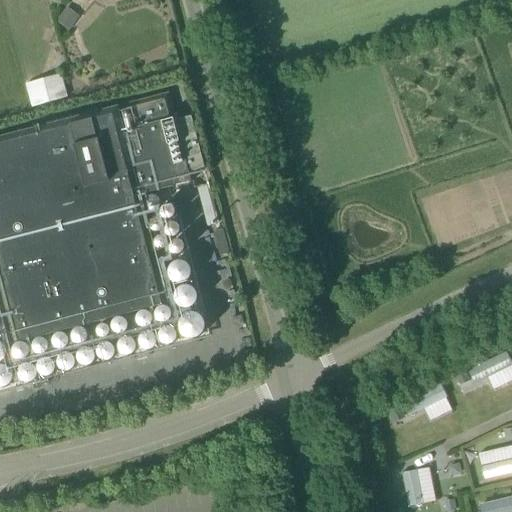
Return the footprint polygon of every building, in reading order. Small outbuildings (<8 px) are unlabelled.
[(27,102),(62,93),(57,72),(22,82),(27,102)] [(0,300),(11,345),(170,303),(142,195),(191,182),(188,173),(204,169),(190,116),(175,120),(174,118),(171,119),(166,99),(121,111),(120,106),(0,137),(0,300)] [(487,384),(488,387),(511,379),(511,364),(508,352),(454,371),(461,393),(487,384)] [(440,381),(398,400),(407,417),(448,398),(440,381)] [(483,482),(511,473),(511,442),(474,453),(483,482)] [(400,470),(405,506),(432,503),(428,467),(400,470)] [(477,511),(511,511),(511,495),(476,503),(477,511)]
